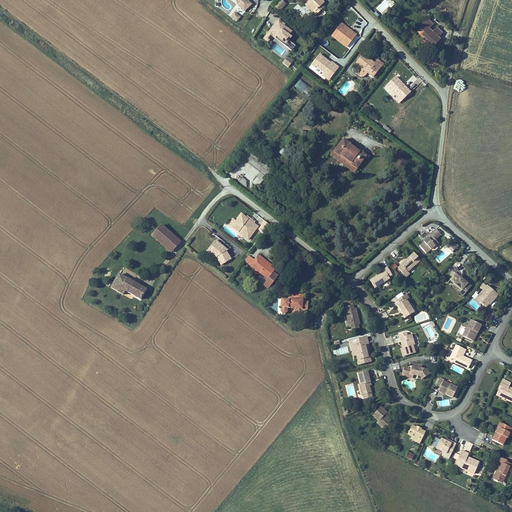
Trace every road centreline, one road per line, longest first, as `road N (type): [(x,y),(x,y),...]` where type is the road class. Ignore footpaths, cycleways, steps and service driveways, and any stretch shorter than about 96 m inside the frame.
road 1 (track): [(228,184),(0,8)]
road 2 (residential): [(350,282),(366,299),(399,399),(454,416)]
road 3 (residential): [(350,282),(228,184)]
road 4 (track): [(328,365),(375,511)]
road 5 (residential): [(448,95),(352,0)]
